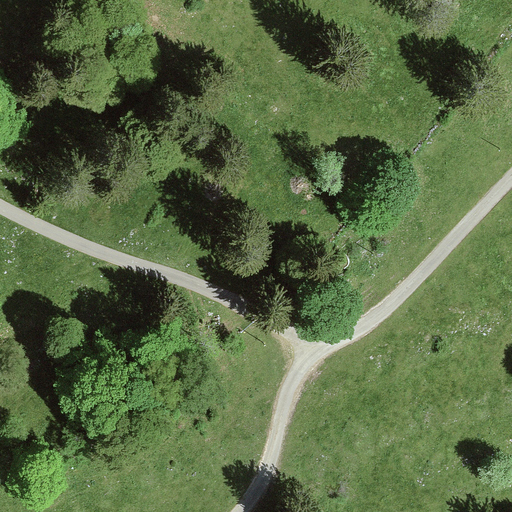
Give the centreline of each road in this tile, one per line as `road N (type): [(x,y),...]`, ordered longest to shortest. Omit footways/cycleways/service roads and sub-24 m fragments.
road 1 (unclassified): [(511,178),(387,305),(355,329),(323,338),(0,206)]
road 2 (track): [(313,336),(288,389),(267,470),(242,511)]
